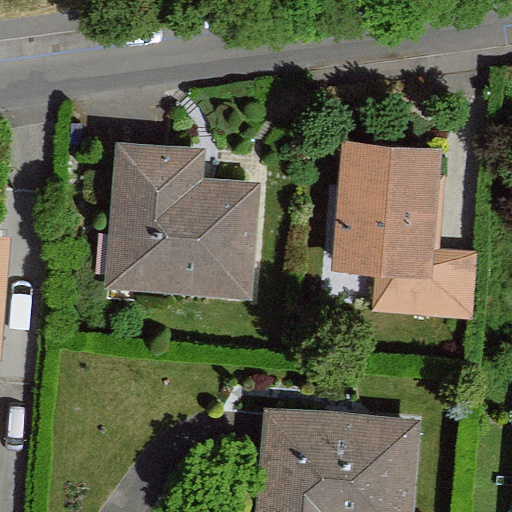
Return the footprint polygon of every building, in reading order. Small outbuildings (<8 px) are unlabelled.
[(379,264),(427,268),(428,248),(435,148),(352,143),(343,263),(379,264)] [(245,286),(253,188),(195,186),(197,155),(163,152),(130,149),(122,231),(146,234),(142,277),(245,286)] [(477,251),(428,248),(427,268),(379,264),(375,309),(472,318),(477,251)] [(404,511),(412,425),(275,415),(268,497),(305,502),(305,511),(404,511)] [(305,511),(305,502),(268,497),(266,511),(305,511)]
